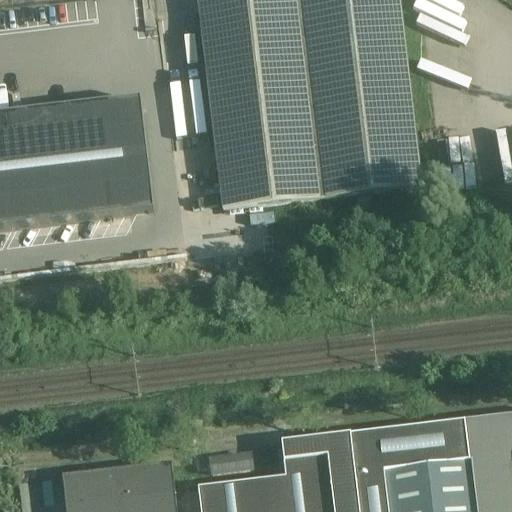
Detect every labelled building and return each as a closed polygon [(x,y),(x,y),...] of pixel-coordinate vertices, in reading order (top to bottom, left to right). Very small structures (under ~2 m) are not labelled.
[(199,0),(225,213),(419,190),(396,0),(199,0)] [(0,119),(0,232),(154,215),(140,103),(0,119)] [(511,511),(511,419),(480,424),(490,511),(511,511)] [(468,425),(353,438),(361,511),(490,511),(480,424),(468,425)] [(288,483),(199,494),(200,511),(361,511),(353,438),(283,447),(288,483)] [(211,480),(253,475),(251,458),(209,463),(211,480)] [(67,511),(178,511),(173,468),(64,482),(67,511)]
